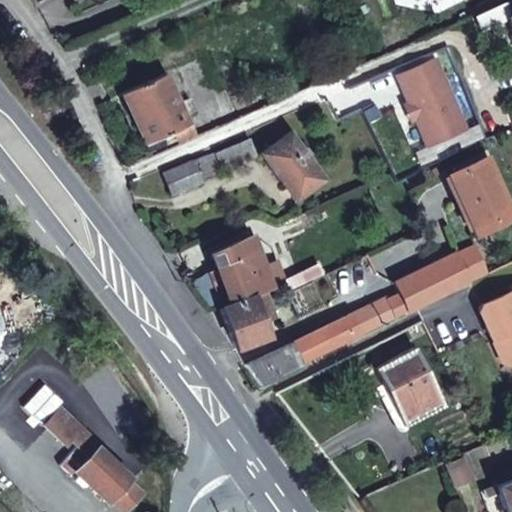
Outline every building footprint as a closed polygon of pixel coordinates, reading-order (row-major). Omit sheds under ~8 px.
[(511,0),(475,17),(481,30),(508,18),(511,28),(511,0)] [(170,28),(159,5),(112,25),(118,39),(142,28),(147,39),(170,29),(170,28)] [(434,59),(395,75),(407,103),(413,118),(425,145),(464,130),(434,59)] [(189,127),(165,73),(122,92),(127,104),(121,107),(130,127),(136,124),(145,143),(142,145),(147,156),(194,137),(189,127)] [(407,103),(402,105),(408,120),(413,118),(407,103)] [(321,179),(288,133),(261,153),(294,198),(321,179)] [(511,217),(511,216),(485,158),(447,174),(472,228),(491,220),(493,226),(511,217)] [(201,182),(192,161),(162,173),(170,194),(201,182)] [(262,266),(250,236),(211,253),(230,303),(263,291),(270,288),(269,286),(263,269),(262,266)] [(486,274),(474,245),(456,252),(455,252),(455,251),(393,282),(398,293),(386,299),(395,319),(415,310),(469,284),(468,283),(486,274)] [(263,269),(269,286),(284,280),(276,260),(262,266),(263,269)] [(511,289),(481,304),(478,310),(492,340),(498,338),(511,365),(511,289)] [(272,315),(263,291),(230,303),(226,305),(219,307),(235,348),(265,336),(259,320),(272,315)] [(386,299),(385,297),(350,313),(361,334),(395,319),(386,299)] [(327,325),(307,334),(309,338),(304,339),(303,337),(247,364),(261,385),(300,366),(299,364),(337,346),(327,325)] [(511,365),(498,338),(492,340),(502,361),(511,365)] [(442,405),(413,346),(373,367),(402,425),(442,405)] [(128,478),(97,448),(100,445),(31,381),(18,395),(27,404),(24,407),(64,444),(69,438),(87,455),(75,469),(107,500),(108,499),(121,511),(122,511),(141,492),(127,479),(128,478)] [(511,511),(511,479),(481,490),(483,497),(497,492),(503,511),(511,511)]
